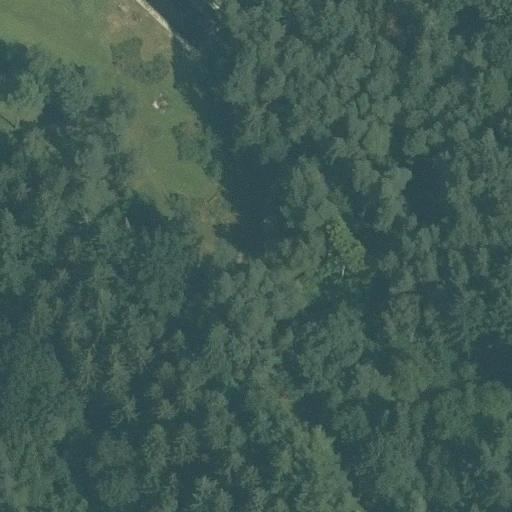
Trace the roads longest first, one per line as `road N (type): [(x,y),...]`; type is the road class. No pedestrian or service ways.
road 1 (unknown): [(118,511),(15,430)]
road 2 (track): [(425,0),(511,92)]
